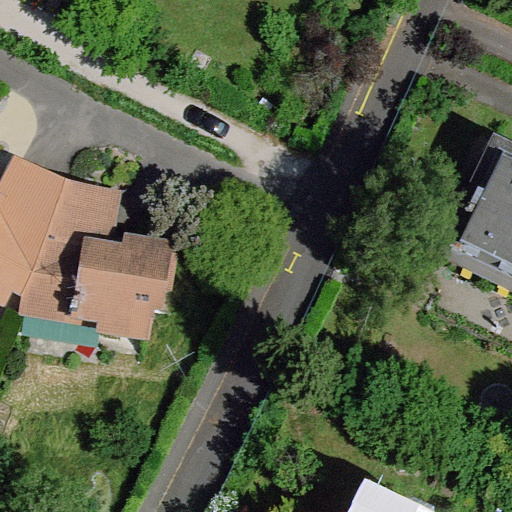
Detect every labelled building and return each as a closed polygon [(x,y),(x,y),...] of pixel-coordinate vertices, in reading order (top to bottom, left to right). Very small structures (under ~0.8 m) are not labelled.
[(511,166),(501,161),(451,265),(511,293),(511,166)] [(0,225),(38,245),(45,248),(67,190),(19,169),(0,210),(0,225)] [(67,190),(45,248),(107,259),(118,200),(67,190)] [(0,301),(5,305),(38,245),(0,225),(0,301)] [(107,259),(45,248),(22,312),(109,326),(107,336),(149,342),(154,313),(162,315),(171,257),(147,253),(131,251),(128,263),(107,259)]
